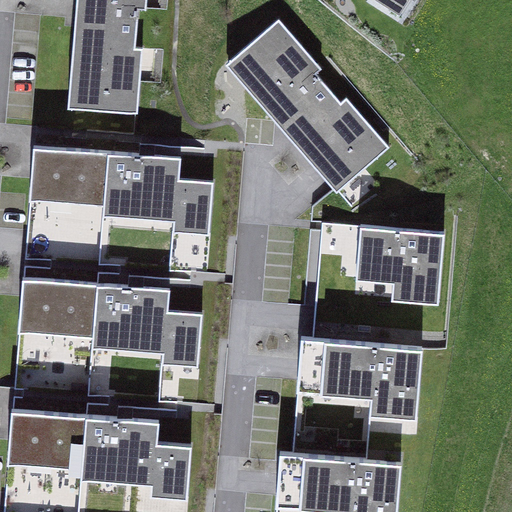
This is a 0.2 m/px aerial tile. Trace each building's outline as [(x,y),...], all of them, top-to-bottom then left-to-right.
[(146,0),(76,0),(68,105),(137,111),(146,0)] [(378,0),(400,15),(409,0),(378,0)] [(388,144),(278,18),(225,64),(336,189),(388,144)] [(216,159),(33,145),(28,208),(211,223),(216,159)] [(437,300),(443,230),(360,223),(353,292),(437,300)] [(204,292),(22,276),(17,338),(199,354),(204,292)] [(416,414),(421,345),(301,336),(295,405),(416,414)] [(194,423),(11,407),(6,471),(188,487),(194,423)] [(396,511),(401,459),(280,450),(275,511),(396,511)]
